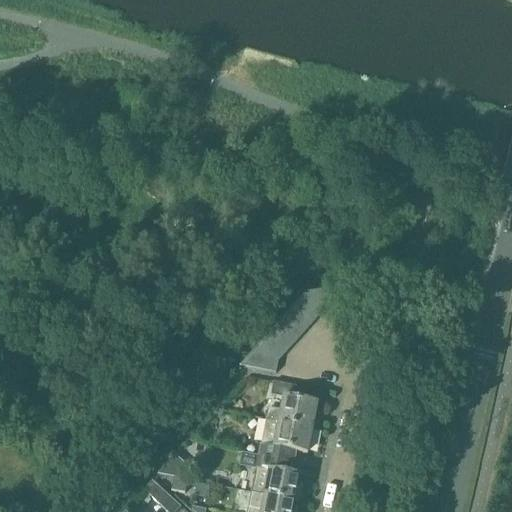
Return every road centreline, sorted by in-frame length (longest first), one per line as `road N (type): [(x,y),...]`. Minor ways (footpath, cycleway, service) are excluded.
road 1 (unclassified): [(511,192),(0,19)]
road 2 (tertiary): [(452,511),(511,241)]
road 3 (residential): [(331,511),(360,384)]
